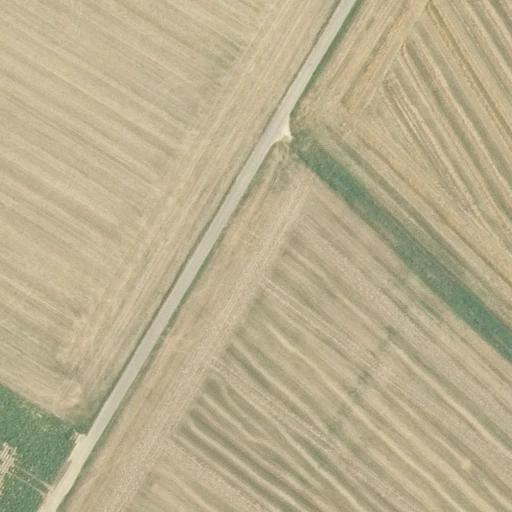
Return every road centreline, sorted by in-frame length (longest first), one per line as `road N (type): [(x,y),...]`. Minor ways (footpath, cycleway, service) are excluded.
road 1 (track): [(47,511),(349,0)]
road 2 (track): [(511,355),(274,128)]
